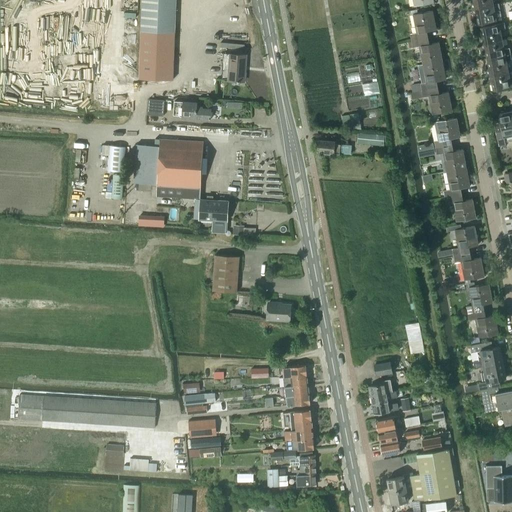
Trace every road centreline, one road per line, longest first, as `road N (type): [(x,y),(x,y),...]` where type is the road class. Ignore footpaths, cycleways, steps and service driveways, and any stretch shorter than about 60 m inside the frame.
road 1 (secondary): [(362,511),(263,0)]
road 2 (residential): [(452,0),(511,305)]
road 3 (track): [(0,344),(163,354),(142,266)]
road 4 (track): [(164,419),(157,431),(0,421)]
road 5 (track): [(142,266),(0,261)]
